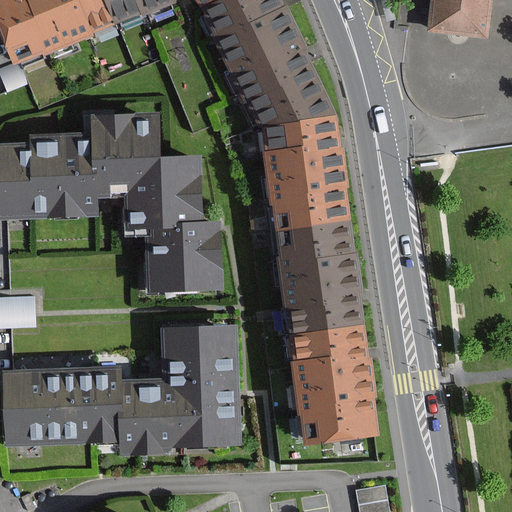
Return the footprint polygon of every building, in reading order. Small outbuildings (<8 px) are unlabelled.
[(372,360),(367,361),(366,354),(362,325),(358,297),(358,293),(362,292),(357,254),(354,255),(349,220),(344,187),(348,186),(343,149),(341,149),(340,144),(340,142),(336,115),(307,56),(304,50),(308,48),(288,6),(285,8),(281,1),(280,0),(0,0),(0,24),(16,64),(48,52),(92,35),(91,32),(113,24),(142,13),(143,16),(177,3),(175,0),(199,0),(204,8),(220,39),(263,127),(267,152),(265,152),(272,204),(276,204),(279,230),(283,258),(279,258),(280,265),(289,335),(294,334),(298,363),(295,364),(301,408),(306,442),(377,433),(372,398),(377,398),(372,360)] [(384,0),(380,1),(386,22),(394,19),(388,0),(384,0)] [(431,0),(428,30),(486,37),(490,0),(431,0)] [(220,289),(219,223),(202,224),(202,218),(201,158),(159,159),(158,115),(94,116),(95,137),(31,138),(31,147),(0,147),(0,217),(33,217),(96,216),(96,191),(128,190),(129,229),(150,229),(151,290),(220,289)] [(165,330),(167,381),(121,382),(121,369),(7,373),(9,414),(10,444),(121,440),(122,453),(164,452),(164,447),(170,446),(239,444),(237,393),(235,327),(165,330)] [(389,511),(386,487),(360,491),(363,511),(389,511)]
